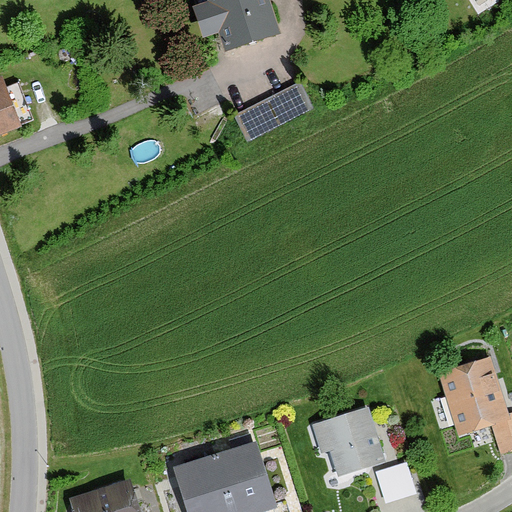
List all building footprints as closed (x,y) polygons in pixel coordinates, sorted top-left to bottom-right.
[(200,0),(202,7),(187,11),(196,42),(212,37),(217,55),(274,37),(262,0),(200,0)] [(0,135),(30,124),(20,97),(17,98),(10,78),(0,81),(0,135)] [(297,86),(231,120),(246,148),(311,113),(297,86)] [(487,357),(435,372),(454,436),(490,425),(498,454),(511,449),(511,412),(504,415),(487,357)] [(364,410),(310,427),(319,456),(328,453),(335,476),(381,462),(364,410)] [(250,444),(167,469),(180,511),(262,511),(270,510),(250,444)] [(409,461),(376,469),(385,503),(417,495),(409,461)] [(135,511),(125,482),(64,502),(67,511),(135,511)]
